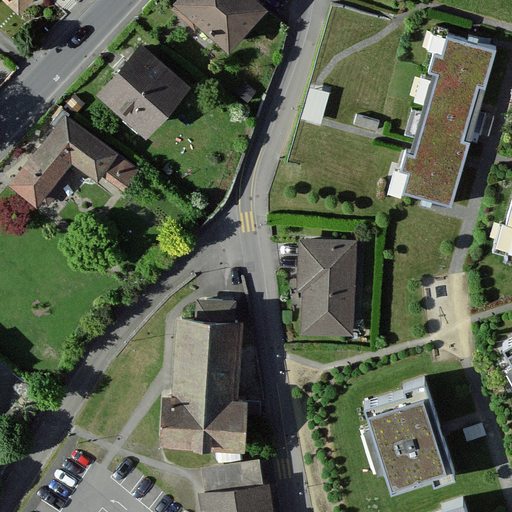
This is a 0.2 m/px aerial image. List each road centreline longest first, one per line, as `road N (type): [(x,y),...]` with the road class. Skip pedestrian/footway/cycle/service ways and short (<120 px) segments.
road 1 (residential): [(248,210),(117,331),(0,506)]
road 2 (residential): [(295,511),(248,210)]
road 3 (residential): [(248,210),(247,180),(305,0)]
road 4 (tertiary): [(0,121),(121,0)]
